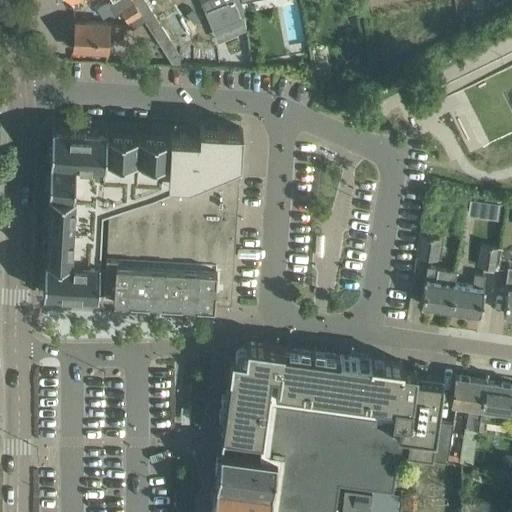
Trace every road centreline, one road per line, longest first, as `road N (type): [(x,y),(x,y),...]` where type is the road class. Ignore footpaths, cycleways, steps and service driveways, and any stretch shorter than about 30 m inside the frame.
road 1 (residential): [(282,113),(391,165),(367,333)]
road 2 (residential): [(18,98),(263,104),(282,113)]
road 3 (secondary): [(15,350),(18,98)]
road 4 (residential): [(71,351),(177,350),(277,318)]
road 5 (residential): [(277,318),(271,302),(282,113)]
road 6 (secondary): [(16,511),(15,350)]
road 7 (residential): [(511,356),(367,333)]
